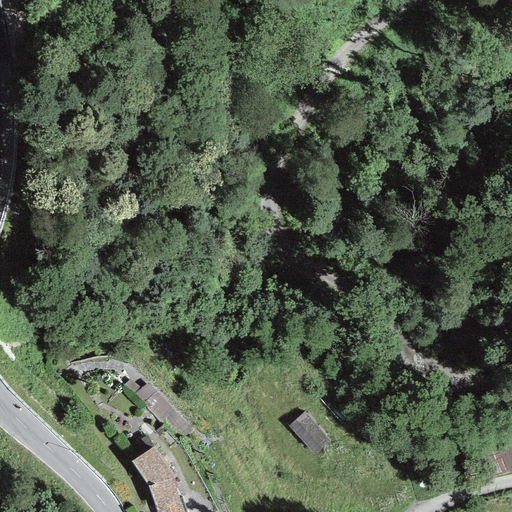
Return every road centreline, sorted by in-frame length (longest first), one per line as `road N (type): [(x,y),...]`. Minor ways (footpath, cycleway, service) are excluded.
road 1 (track): [(411,0),(318,83),(271,203),(274,227),(314,273),(360,294),(401,352),(428,368),(511,380)]
road 2 (tertiary): [(0,403),(108,511)]
